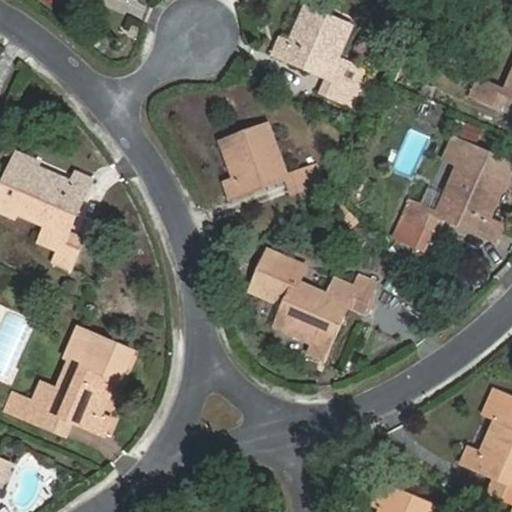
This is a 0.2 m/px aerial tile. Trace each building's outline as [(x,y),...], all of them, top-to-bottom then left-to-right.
[(338,66),(352,34),(308,15),(292,52),(280,47),(274,62),(327,85),(320,100),(352,114),(359,97),(354,94),(361,75),(338,66)] [(511,79),(502,100),(474,86),(467,102),(496,116),(502,104),(511,109),(511,79)] [(266,130),(221,148),(235,186),(223,191),(228,205),(283,184),(288,199),(322,186),(315,168),(284,180),(266,130)] [(459,169),(503,187),(511,166),(511,163),(455,140),(446,163),(459,169)] [(74,182),(37,166),(38,162),(16,153),(0,191),(0,209),(15,216),(17,211),(50,227),(43,242),(61,250),(56,261),(72,269),(84,240),(70,233),(92,179),(78,172),(74,182)] [(488,225),(503,187),(459,169),(439,219),(411,207),(404,223),(435,236),(440,223),(494,245),(501,230),(488,225)] [(315,358),(331,364),(351,308),(366,314),(378,281),(361,275),(356,289),(338,282),(331,300),(298,288),(282,333),(320,347),(315,358)] [(11,416),(43,431),(50,416),(102,439),(109,425),(98,420),(115,382),(123,385),(135,356),(80,332),(68,359),(71,361),(56,394),(39,387),(31,405),(18,399),(11,416)] [(511,511),(511,409),(487,398),(468,438),(482,445),(474,463),(462,458),(456,472),(491,489),(509,497),(503,511),(504,511),(511,511)] [(0,486),(3,488),(11,469),(0,464),(0,486)] [(485,503),(503,511),(509,497),(491,489),(485,503)]
